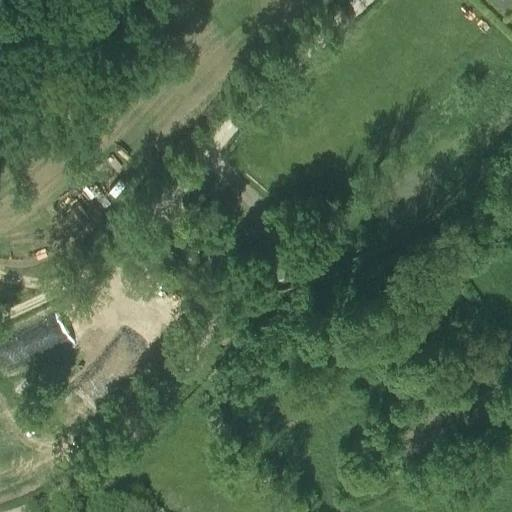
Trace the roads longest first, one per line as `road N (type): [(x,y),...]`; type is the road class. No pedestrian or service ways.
road 1 (track): [(21,511),(95,471),(205,332),(206,292),(166,198)]
road 2 (residential): [(183,174),(362,0)]
road 3 (track): [(166,198),(81,275),(0,318)]
